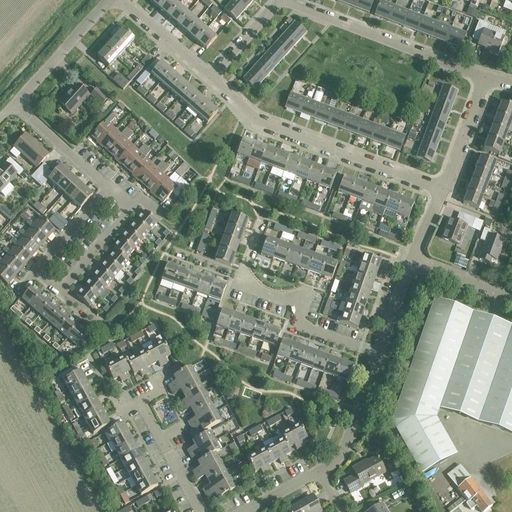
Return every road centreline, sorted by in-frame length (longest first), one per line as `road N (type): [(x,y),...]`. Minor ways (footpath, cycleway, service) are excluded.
road 1 (residential): [(209,78),(283,1),(483,76)]
road 2 (residential): [(441,189),(261,122),(209,78)]
road 3 (residential): [(13,103),(108,0)]
road 4 (residential): [(318,471),(345,441),(376,355)]
road 5 (residential): [(110,187),(13,103)]
road 6 (residential): [(483,76),(441,189)]
